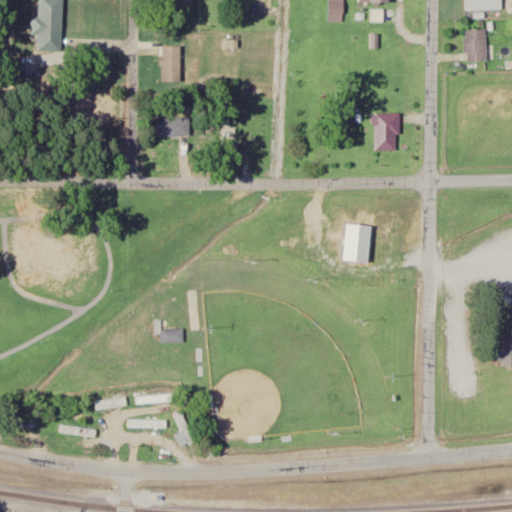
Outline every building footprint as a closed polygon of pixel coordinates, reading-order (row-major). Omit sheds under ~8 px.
[(38,34),(37,51),(62,51),(62,0),(39,0),(39,17),(31,17),(31,34),(38,34)] [(343,0),(328,0),(329,22),(343,22),(343,0)] [(487,29),(466,29),(466,61),(487,61),(487,29)] [(182,82),(182,46),(162,46),(162,82),(182,82)] [(398,150),(398,113),(375,113),(375,150),(398,150)] [(240,115),(222,115),(222,150),(240,150),(240,115)] [(154,118),(154,136),(190,136),(190,118),(154,118)] [(399,213),(375,213),(374,258),(398,258),(399,213)] [(341,283),(355,283),(355,273),(342,272),(341,283)] [(161,342),(184,342),(184,328),(161,328),(161,342)] [(511,363),(511,336),(496,337),(496,364),(511,363)] [(97,409),(127,406),(126,396),(96,399),(97,409)] [(178,433),(180,445),(191,443),(185,412),(177,414),(181,432),(178,433)] [(36,428),(36,419),(8,419),(8,428),(36,428)] [(165,428),(165,419),(129,419),(129,428),(165,428)] [(96,437),(96,428),(61,425),(60,433),(96,437)]
